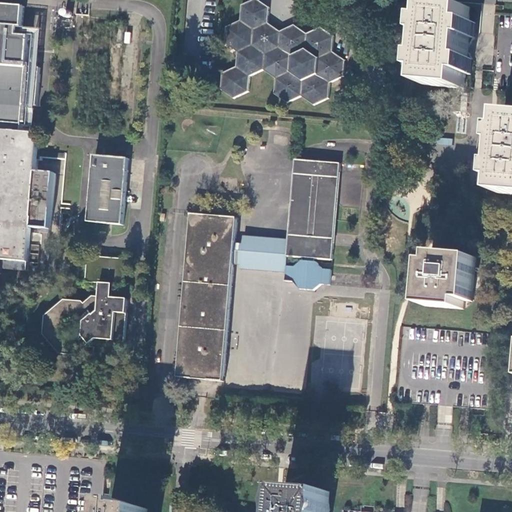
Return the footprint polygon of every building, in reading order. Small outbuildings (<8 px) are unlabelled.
[(300,96),(312,105),(326,98),(328,83),(340,77),(342,60),(329,51),(330,35),(318,26),(304,33),(291,24),(277,31),(265,22),(267,7),(257,0),(249,0),(240,4),(239,20),(225,27),(224,43),(237,52),(236,67),(221,74),(220,89),(234,98),(248,92),(250,76),(262,70),(274,78),(273,93),(286,103),(300,96)] [(420,19),(425,19),(426,5),(426,0),(418,0),(417,19),(420,19)] [(37,133),(19,132),(22,105),(35,106),(38,68),(25,67),(27,36),(15,35),(16,26),(20,27),(21,6),(0,4),(0,268),(7,269),(26,270),(30,227),(48,228),(52,173),(34,172),(37,133)] [(453,7),(426,5),(425,19),(424,35),(419,35),(421,41),(423,41),(423,45),(417,55),(422,55),(421,70),(420,84),(460,88),(461,74),(462,59),(467,59),(464,48),(463,48),(464,43),(466,44),(469,39),(464,38),(465,23),(467,8),(453,7)] [(511,16),(499,16),(492,92),(511,93),(511,16)] [(511,114),(508,115),(507,129),(505,145),(499,144),(502,150),(504,150),(504,155),(498,164),(503,165),(502,180),(501,194),(511,195),(511,114)] [(438,137),(438,144),(451,145),(452,139),(438,137)] [(129,159),(95,156),(90,223),(124,226),(129,159)] [(340,166),(296,162),(289,241),(288,257),(289,257),(307,259),(316,260),(331,261),(340,166)] [(193,216),(179,379),(226,383),(236,266),(242,266),(244,245),(237,245),(239,220),(193,216)] [(245,237),(244,245),(242,266),(242,269),(288,273),(288,267),(289,257),(288,257),(289,241),(245,237)] [(425,305),(464,309),(465,300),(473,300),(477,257),(437,253),(436,262),(430,261),(425,305)] [(127,298),(110,297),(111,283),(123,284),(125,259),(86,256),(84,281),(99,282),(98,296),(91,296),(83,303),(81,300),(63,299),(43,316),(42,334),(59,353),(77,354),(90,343),(95,346),(93,356),(96,359),(103,365),(111,357),(112,348),(124,348),(127,298)] [(315,263),(316,260),(307,259),(307,262),(304,262),(297,268),(288,267),(288,273),(287,282),(295,283),(301,290),(316,291),(323,285),(332,286),(333,271),(324,270),(318,263),(315,263)] [(494,410),(500,334),(404,325),(397,401),(447,406),(494,410)] [(0,511),(75,511),(79,456),(0,448),(0,511)] [(330,511),(330,510),(330,492),(285,491),(281,508),(281,511),(330,511)] [(147,511),(148,509),(128,507),(129,503),(105,501),(104,511),(147,511)]
